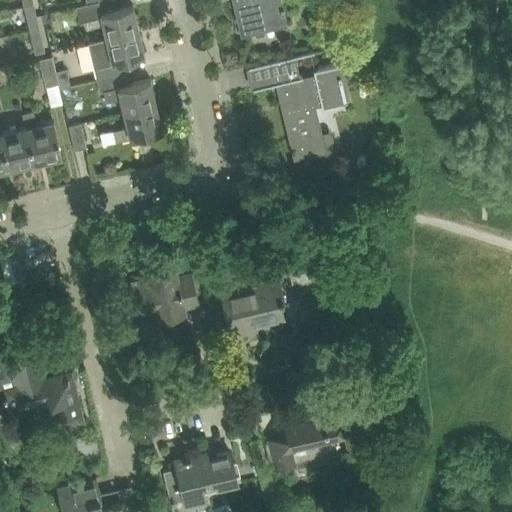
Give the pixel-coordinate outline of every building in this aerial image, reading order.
[(86,3),(79,4),(82,17),(86,16),(88,27),(103,23),(106,37),(139,29),(133,4),(118,7),(106,10),(103,0),(100,0),(87,3),(86,3)] [(281,0),(238,0),(246,33),(264,28),(263,24),(286,18),(281,0)] [(34,8),(25,11),(30,29),(39,26),(34,8)] [(54,10),(42,13),(44,20),(56,18),(54,10)] [(38,27),(29,29),(34,53),(43,50),(38,27)] [(93,67),(96,79),(121,73),(118,61),(145,55),(139,29),(106,37),(92,41),(98,66),(93,67)] [(39,57),(45,85),(58,82),(52,54),(39,57)] [(283,108),(294,157),(324,150),(325,153),(332,151),(334,149),(331,136),(326,132),(322,133),(315,103),(346,96),(338,62),(314,68),(315,72),(298,75),(294,54),(249,65),(254,88),(279,82),(285,108),(283,108)] [(12,65),(7,66),(10,82),(16,81),(12,65)] [(56,71),(60,88),(71,85),(68,68),(56,71)] [(121,97),(124,111),(157,104),(151,78),(124,84),(121,73),(96,79),(99,91),(103,89),(106,101),(121,97)] [(58,82),(45,85),(49,104),(63,102),(58,82)] [(113,129),(99,132),(102,144),(116,140),(163,129),(157,104),(124,111),(128,125),(113,129)] [(33,109),(22,112),(25,126),(26,126),(34,159),(60,153),(61,154),(62,153),(57,134),(54,118),(52,119),(52,120),(37,123),(33,109)] [(68,124),(74,148),(85,145),(79,121),(68,124)] [(25,126),(0,131),(0,136),(6,165),(34,159),(26,126),(25,126)] [(126,311),(128,317),(158,310),(160,317),(184,311),(183,304),(199,301),(191,270),(176,273),(174,264),(133,274),(135,283),(120,287),(124,306),(123,307),(124,311),(126,311)] [(315,265),(290,271),(292,281),(301,279),(302,281),(318,277),(315,265)] [(222,291),(232,332),(251,328),(250,320),(283,312),(280,299),(285,298),(279,274),(258,279),(259,283),(222,291)] [(39,347),(0,355),(0,395),(4,395),(6,401),(8,400),(10,412),(51,403),(55,418),(64,416),(66,421),(83,417),(73,374),(72,369),(46,375),(39,347)] [(286,448),(292,447),(346,433),(350,447),(367,443),(359,413),(344,417),(341,407),(317,413),(315,405),(283,413),(287,432),(269,436),(277,468),(290,464),(286,448)] [(187,503),(188,503),(186,495),(206,491),(218,485),(218,483),(237,478),(230,449),(200,457),(198,451),(175,457),(177,465),(164,469),(171,500),(185,496),(187,503)] [(125,511),(122,498),(120,499),(102,503),(100,496),(102,496),(97,475),(57,485),(63,511),(137,511),(137,508),(125,511)]
